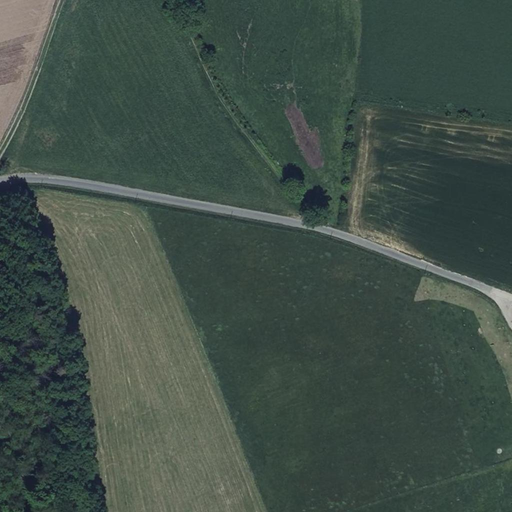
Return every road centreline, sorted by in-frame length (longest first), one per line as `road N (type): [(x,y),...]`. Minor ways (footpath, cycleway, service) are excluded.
road 1 (unclassified): [(504,294),(316,226),(76,177),(0,177)]
road 2 (track): [(2,176),(38,243),(58,326),(79,511)]
road 3 (track): [(69,0),(0,154)]
